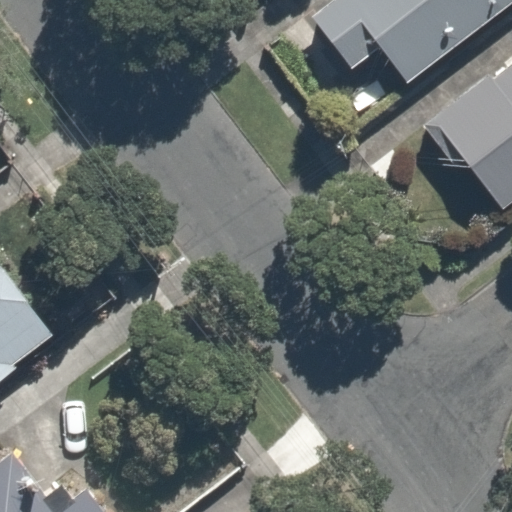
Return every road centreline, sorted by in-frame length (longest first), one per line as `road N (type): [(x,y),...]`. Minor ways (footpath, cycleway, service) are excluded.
road 1 (residential): [(390,429),(61,0)]
road 2 (residential): [(390,429),(511,336)]
